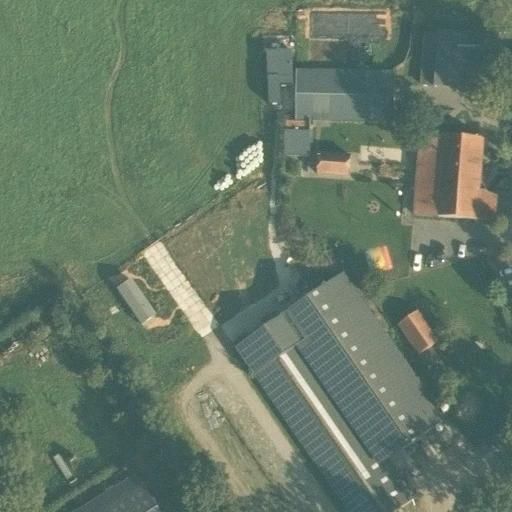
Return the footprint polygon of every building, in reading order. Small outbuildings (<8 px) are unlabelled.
[(485,51),(437,47),(434,89),(482,93),(485,51)] [(296,72),(295,121),(366,122),(393,123),(394,74),(367,74),(297,72),(296,72)] [(414,216),(438,218),(476,220),(477,203),(482,138),(420,134),(414,216)] [(319,153),(317,175),(349,178),(350,156),(319,153)] [(139,274),(123,284),(145,317),(161,307),(139,274)] [(342,276),(236,349),(348,511),(396,511),(412,501),(385,462),(443,422),(342,276)] [(442,342),(419,310),(395,327),(418,359),(442,342)] [(260,474),(238,481),(242,496),(265,490),(260,474)] [(154,511),(134,478),(78,511),(154,511)]
